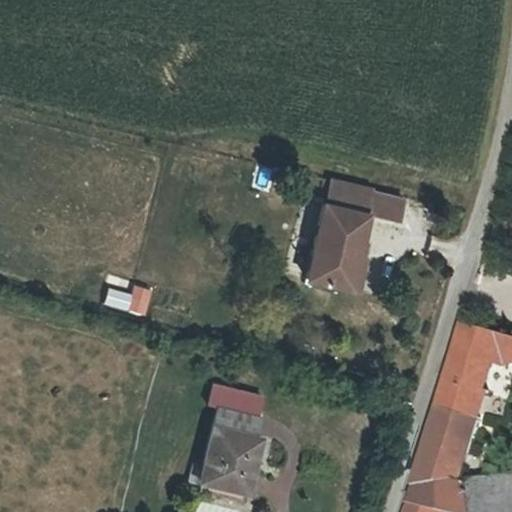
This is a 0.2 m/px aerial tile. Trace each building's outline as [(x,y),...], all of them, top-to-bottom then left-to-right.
[(275,193),(278,167),(255,165),(252,191),(275,193)] [(410,189),(331,174),(309,285),(358,295),(373,218),(403,224),(410,189)] [(416,489),(459,483),(476,425),(466,423),(475,396),(483,369),(491,372),(504,375),(511,371),(511,343),(500,340),(462,329),(416,489)] [(484,398),(491,372),(483,369),(475,396),(484,398)] [(466,423),(476,425),(484,398),(475,396),(466,423)] [(206,406),(185,491),(236,504),(252,438),(246,436),(251,417),(206,406)] [(511,511),(511,475),(459,483),(416,489),(407,511),(511,511)]
